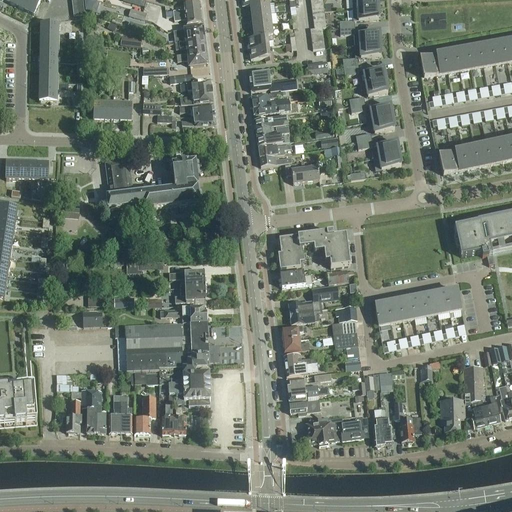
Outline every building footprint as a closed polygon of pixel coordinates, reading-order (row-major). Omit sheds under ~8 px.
[(38,0),(0,0),(33,17),(41,1),(38,0)] [(146,4),(140,2),(133,0),(126,0),(125,4),(138,8),(144,9),(146,4)] [(242,0),(244,9),(250,8),(262,6),(261,0),(242,0)] [(378,10),(376,0),(352,0),(353,0),(352,0),(352,12),(357,12),(378,10)] [(98,5),(84,1),(85,12),(96,15),(98,5)] [(310,4),(311,10),(323,9),(322,2),(310,4)] [(173,13),(174,19),(200,15),(200,11),(200,9),(199,7),(199,5),(183,7),(184,12),(173,13)] [(250,8),(251,19),(270,17),(268,5),(262,6),(250,8)] [(311,10),(312,17),(324,16),(323,9),(311,10)] [(378,23),(378,10),(357,12),(352,12),(353,23),(354,23),(354,24),(358,24),(378,23)] [(129,18),(144,22),(146,16),(131,11),(129,18)] [(200,15),(174,19),(174,24),(185,22),(186,28),(201,26),(201,24),(202,22),(201,20),(200,15)] [(312,17),(313,24),(325,22),(324,16),(312,17)] [(251,19),(253,30),(271,27),(270,17),(251,19)] [(313,24),(314,31),(322,30),(326,30),(325,22),(313,24)] [(114,34),(117,28),(110,25),(107,30),(114,34)] [(40,26),(40,65),(57,65),(58,27),(40,26)] [(253,30),(254,40),(266,38),(267,39),(273,38),(271,27),(253,30)] [(185,39),(186,44),(186,45),(203,43),(203,41),(204,40),(204,36),(203,36),(202,30),(174,34),(174,40),(185,39)] [(310,32),(311,39),(323,37),(322,30),(314,31),(310,32)] [(359,36),(360,49),(380,47),(379,35),(359,36)] [(311,39),(312,46),(324,44),(323,37),(311,39)] [(248,40),(249,51),(268,49),(267,39),(266,38),(254,40),(248,40)] [(122,39),(121,47),(140,50),(141,44),(137,44),(137,41),(122,39)] [(187,51),(187,57),(188,58),(205,55),(205,53),(206,52),(205,48),(204,48),(203,43),(186,45),(186,44),(175,46),(176,52),(187,51)] [(324,44),(312,46),(313,53),(325,51),(324,44)] [(511,44),(503,46),(507,66),(511,64),(511,44)] [(503,46),(491,48),(495,68),(507,66),(503,46)] [(380,47),(360,49),(360,61),(381,60),(380,47)] [(491,48),(480,50),(483,70),(495,68),(491,48)] [(268,49),(249,51),(251,62),(265,61),(266,64),(273,63),(272,55),(269,55),(268,49)] [(480,50),(468,52),(471,72),(483,70),(480,50)] [(468,52),(456,55),(460,74),(471,72),(468,52)] [(188,58),(187,57),(177,58),(177,65),(188,63),(189,70),(207,67),(206,65),(207,65),(207,61),(206,60),(205,55),(188,58)] [(456,55),(444,57),(448,77),(460,74),(456,55)] [(444,57),(432,59),(436,79),(448,77),(444,57)] [(432,59),(420,61),(424,81),(436,79),(432,59)] [(342,62),(343,71),(358,69),(357,61),(342,62)] [(57,65),(40,65),(39,103),(56,104),(57,65)] [(326,65),(314,66),(315,75),(327,73),(327,72),(331,72),(330,65),(326,65)] [(358,69),(343,71),(344,79),(358,77),(359,76),(358,69)] [(248,75),(251,95),(270,92),(270,95),(281,93),(281,95),(296,92),(295,82),(269,86),(269,79),(274,78),(273,72),(248,75)] [(359,76),(358,77),(360,89),(365,88),(385,84),(383,72),(363,75),(359,76)] [(169,80),(169,84),(170,87),(192,84),(191,77),(169,80)] [(192,93),(192,97),(211,95),(211,92),(210,85),(210,84),(205,84),(180,87),(181,95),(192,93)] [(365,88),(360,89),(362,96),(367,95),(368,100),(387,96),(385,84),(365,88)] [(211,95),(192,97),(192,100),(180,101),(181,108),(193,108),(212,106),(212,98),(211,95)] [(251,99),(253,110),(290,105),(289,101),(269,104),(269,101),(283,100),(282,95),(274,96),(251,99)] [(349,103),(350,109),(365,107),(364,100),(349,103)] [(290,105),(253,110),(254,119),(291,114),(290,105)] [(93,123),(130,124),(131,107),(94,106),(93,123)] [(143,117),(156,118),(157,107),(144,107),(143,117)] [(365,107),(350,109),(351,116),(366,114),(365,107)] [(193,116),(193,121),(198,120),(202,121),(214,119),(213,108),(192,110),(179,110),(179,116),(193,116)] [(392,121),(390,108),(370,112),(371,117),(365,118),(366,125),(372,124),(392,121)] [(323,115),(324,122),(334,121),(333,113),(323,115)] [(198,120),(193,121),(194,125),(181,125),(182,130),(207,130),(215,129),(214,119),(202,121),(198,120)] [(286,119),(254,123),(256,132),(273,130),(273,129),(288,127),(286,119)] [(394,133),(392,121),(372,124),(366,125),(368,133),(373,132),(374,137),(394,133)] [(325,123),(326,131),(335,130),(334,122),(325,123)] [(256,132),(257,140),(279,137),(281,137),(289,136),(288,129),(275,131),(276,133),(273,134),(273,130),(256,132)] [(355,139),(357,146),(371,143),(370,136),(355,139)] [(279,137),(257,140),(258,150),(282,146),(281,137),(279,137)] [(337,141),(327,142),(328,149),(338,148),(337,141)] [(371,143),(357,146),(358,153),(373,150),(371,143)] [(511,153),(510,143),(498,145),(502,165),(511,162),(511,153)] [(399,157),(396,145),(376,148),(377,153),(372,154),(373,162),(399,157)] [(498,145),(486,148),(490,168),(502,165),(498,145)] [(258,152),(259,161),(277,159),(283,158),(283,153),(291,152),(290,148),(258,152)] [(486,148),(474,150),(479,170),(490,168),(486,148)] [(474,150),(463,153),(467,173),(479,170),(474,150)] [(339,151),(331,152),(332,160),(340,159),(339,151)] [(463,153),(451,155),(455,175),(467,173),(463,153)] [(451,155),(439,158),(443,178),(455,175),(451,155)] [(399,157),(373,162),(375,174),(401,169),(399,157)] [(277,159),(259,161),(261,170),(291,166),(290,161),(277,163),(277,159)] [(333,160),(334,172),(342,171),(341,159),(333,160)] [(106,200),(108,212),(142,208),(143,214),(156,212),(199,206),(197,190),(198,190),(195,164),(172,167),(169,168),(169,170),(172,170),(175,190),(170,190),(170,193),(155,195),(154,195),(132,197),(128,163),(105,166),(109,195),(106,195),(106,200)] [(6,183),(16,183),(17,165),(6,165),(6,183)] [(17,165),(16,183),(27,183),(27,166),(17,165)] [(27,166),(27,183),(37,184),(37,166),(27,166)] [(48,166),(37,166),(37,184),(47,184),(48,166)] [(306,186),(304,172),(302,172),(293,173),(292,168),(284,169),(285,180),(292,179),(293,187),(306,186)] [(304,172),(306,186),(319,184),(318,176),(325,175),(324,169),(304,172)] [(350,177),(351,184),(365,182),(364,175),(350,177)] [(0,207),(0,218),(16,221),(18,210),(0,207)] [(65,210),(64,221),(78,222),(79,211),(65,210)] [(477,225),(454,230),(460,260),(481,256),(482,261),(488,259),(490,268),(489,268),(489,269),(494,268),(490,247),(511,242),(511,216),(477,224),(477,225)] [(0,228),(14,231),(16,221),(0,218),(0,228)] [(0,239),(13,241),(14,231),(0,228),(0,239)] [(332,235),(279,242),(281,257),(278,257),(280,273),(300,271),(300,265),(304,265),(302,251),(313,250),(314,256),(323,255),(325,265),(329,264),(330,272),(350,269),(346,238),(333,239),(332,235)] [(0,249),(11,251),(13,241),(0,239),(0,249)] [(0,259),(10,261),(11,251),(0,249),(0,259)] [(0,269),(8,271),(10,261),(0,259),(0,269)] [(0,280),(7,281),(8,271),(0,269),(0,280)] [(327,276),(328,288),(348,285),(347,278),(354,278),(353,273),(347,274),(346,273),(327,276)] [(280,277),(282,291),(312,287),(310,278),(303,279),(303,274),(280,277)] [(180,282),(180,291),(205,290),(204,281),(204,275),(173,276),(174,282),(180,282)] [(205,290),(180,291),(180,299),(175,299),(175,305),(205,304),(204,298),(205,298),(205,290)] [(288,308),(290,318),(312,315),(312,316),(319,315),(319,313),(321,312),(320,305),(338,303),(336,290),(312,293),(313,306),(311,306),(311,305),(309,306),(309,305),(304,305),(304,306),(288,308)] [(457,293),(445,295),(449,315),(461,313),(457,293)] [(445,295),(433,298),(437,318),(449,315),(445,295)] [(433,298),(422,300),(426,320),(437,318),(433,298)] [(134,300),(114,301),(115,311),(134,310),(134,300)] [(422,300),(410,302),(414,322),(426,320),(422,300)] [(147,302),(147,311),(161,310),(161,301),(147,302)] [(410,302),(398,305),(402,325),(414,322),(410,302)] [(398,305),(386,307),(390,327),(402,325),(398,305)] [(386,307),(374,309),(378,329),(390,327),(386,307)] [(343,312),(335,312),(336,319),(344,319),(344,325),(355,324),(356,324),(354,310),(343,312)] [(182,320),(182,327),(190,327),(206,326),(206,325),(207,323),(207,319),(206,318),(206,311),(181,311),(181,313),(160,314),(160,321),(173,320),(182,320)] [(312,315),(290,318),(291,328),(313,325),(313,324),(318,324),(317,317),(321,317),(321,312),(319,313),(319,315),(312,316),(312,315)] [(84,316),(84,330),(102,329),(101,316),(84,316)] [(342,326),(331,327),(333,339),(343,337),(356,336),(355,329),(355,324),(344,325),(342,326)] [(127,376),(146,375),(159,375),(159,372),(182,372),(182,374),(195,374),(195,372),(198,372),(199,375),(208,374),(207,334),(207,329),(206,327),(206,326),(190,327),(182,327),(115,330),(116,341),(125,340),(127,376)] [(283,343),(283,344),(299,343),(299,337),(307,336),(306,330),(281,332),(282,338),(281,339),(282,342),(283,343)] [(343,337),(333,339),(333,340),(334,347),(335,352),(358,349),(356,336),(343,337)] [(299,343),(283,344),(283,345),(282,347),(282,350),(283,350),(284,356),(309,353),(308,347),(300,347),(299,343)] [(505,350),(497,352),(501,366),(509,364),(505,350)] [(497,352),(489,353),(493,367),(501,366),(497,352)] [(347,354),(348,362),(360,361),(359,353),(347,354)] [(483,357),(485,369),(492,368),(489,356),(483,357)] [(284,360),(285,370),(318,366),(317,361),(300,363),(300,358),(284,360)] [(344,365),(345,375),(361,373),(360,364),(344,365)] [(420,370),(421,385),(432,384),(431,372),(440,371),(440,365),(429,367),(430,370),(420,370)] [(318,366),(285,370),(286,381),(307,378),(307,376),(312,375),(318,374),(317,366),(318,366)] [(477,405),(482,404),(482,403),(482,371),(464,371),(465,407),(470,406),(472,414),(470,414),(472,421),(471,421),(473,431),(484,429),(480,412),(479,412),(477,405)] [(169,388),(169,398),(174,398),(174,410),(176,410),(176,408),(187,408),(188,408),(188,409),(209,408),(209,403),(210,403),(209,389),(209,376),(195,377),(195,374),(182,374),(182,372),(159,372),(159,375),(159,388),(169,388)] [(391,374),(392,382),(404,381),(403,372),(391,374)] [(146,388),(159,388),(159,375),(146,375),(146,388)] [(287,384),(288,394),(320,390),(319,385),(331,383),(330,377),(314,379),(315,385),(307,386),(306,381),(287,384)] [(0,381),(0,430),(37,428),(33,378),(0,381)] [(57,378),(57,395),(71,395),(72,395),(72,389),(72,378),(57,378)] [(371,382),(364,383),(365,395),(373,394),(371,382)] [(359,392),(360,399),(361,398),(365,398),(364,385),(351,387),(352,393),(359,392)] [(511,421),(511,413),(510,405),(507,395),(505,388),(499,390),(503,407),(501,407),(505,424),(511,421)] [(320,390),(288,394),(289,405),(306,402),(305,397),(313,396),(314,399),(329,397),(328,389),(320,390)] [(86,437),(95,437),(96,409),(100,409),(101,394),(82,394),(82,395),(81,412),(87,412),(86,437)] [(169,398),(169,406),(165,406),(165,421),(161,421),(161,430),(162,430),(162,438),(174,438),(174,410),(174,398),(169,398)] [(120,437),(121,399),(114,400),(114,419),(109,419),(109,437),(120,437)] [(127,399),(121,399),(120,437),(132,437),(132,419),(127,419),(127,399)] [(492,408),(488,409),(492,425),(493,425),(494,426),(500,425),(496,407),(495,407),(493,399),(490,400),(492,408)] [(143,401),(142,422),(134,422),(134,438),(150,438),(150,422),(155,422),(155,401),(143,401)] [(320,415),(319,403),(305,405),(289,407),(290,417),(298,416),(299,419),(306,418),(306,417),(311,416),(320,415)] [(459,423),(465,423),(464,403),(440,403),(441,423),(444,423),(444,435),(460,435),(459,423)] [(483,411),(482,404),(477,405),(479,412),(480,412),(484,429),(494,426),(493,425),(492,425),(488,409),(483,411)] [(66,436),(68,436),(71,437),(73,436),(80,436),(80,427),(81,427),(81,420),(79,420),(80,405),(71,405),(71,414),(72,414),(72,419),(66,419),(66,436)] [(400,430),(401,445),(406,445),(408,446),(411,446),(413,444),(414,444),(413,429),(412,429),(412,422),(403,423),(402,407),(394,407),(395,424),(400,423),(400,430)] [(96,409),(95,437),(105,437),(106,418),(100,418),(100,409),(96,409)] [(181,410),(176,410),(174,410),(174,438),(186,438),(186,430),(186,421),(182,421),(182,412),(181,410)] [(385,449),(382,421),(381,413),(374,413),(375,421),(376,421),(376,430),(373,430),(374,450),(376,449),(377,451),(380,451),(381,449),(385,449)] [(339,443),(338,434),(340,433),(356,431),(355,426),(341,428),(340,422),(342,422),(342,421),(328,423),(328,420),(317,422),(318,427),(306,428),(307,440),(306,441),(306,442),(306,444),(306,445),(307,446),(308,446),(308,448),(319,446),(319,450),(328,449),(327,446),(336,444),(336,443),(339,443)] [(385,420),(382,421),(385,449),(386,448),(388,450),(390,450),(391,447),(393,447),(391,430),(388,430),(388,420),(385,420)] [(369,440),(367,421),(355,422),(355,426),(356,431),(340,433),(342,444),(362,441),(363,441),(369,440)]
